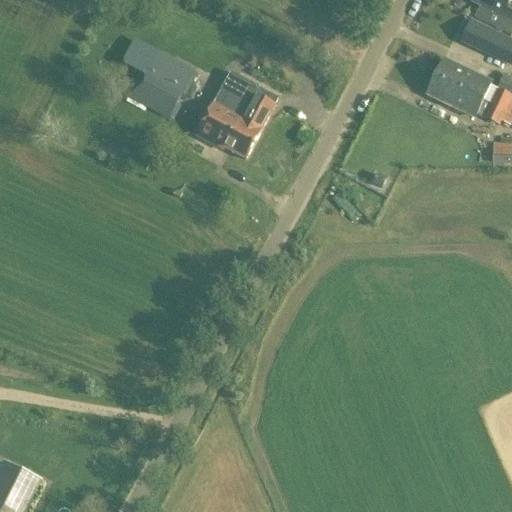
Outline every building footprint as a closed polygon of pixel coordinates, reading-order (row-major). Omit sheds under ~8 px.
[(473,0),(472,3),(502,17),(496,30),(511,38),(511,36),(511,6),(509,5),(510,0),(473,0)] [(511,42),(497,35),(487,57),(511,68),(511,42)] [(186,89),(164,77),(171,64),(153,54),(127,98),(169,121),(186,89)] [(443,62),(435,80),(483,103),(492,86),(443,62)] [(511,78),(504,75),(496,91),(496,92),(511,98),(511,78)] [(435,80),(427,96),(475,120),(477,117),(483,120),(489,106),(483,103),(435,80)] [(490,105),(489,106),(506,113),(510,103),(511,99),(511,98),(496,92),(496,91),(490,105)] [(266,101),(256,96),(244,118),(264,129),(276,107),(280,101),(269,95),(266,101)] [(214,102),(206,118),(195,137),(224,153),(225,150),(247,162),(264,129),(244,118),(214,102)] [(483,120),(499,128),(506,113),(489,106),(483,120)] [(492,165),(511,165),(511,140),(500,140),(500,145),(493,145),(492,165)] [(382,190),(386,181),(378,177),(373,185),(382,190)] [(0,511),(24,511),(30,500),(36,488),(0,469),(0,511)]
